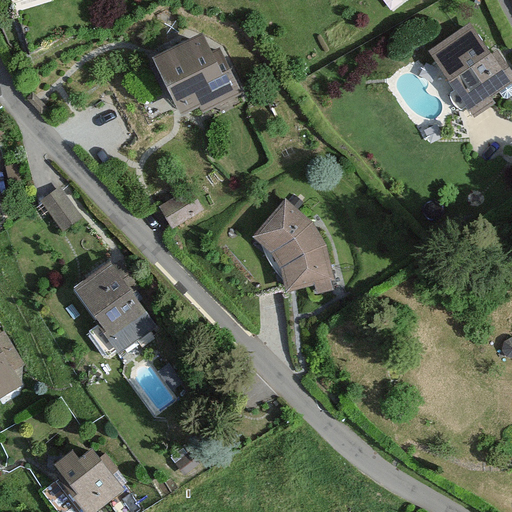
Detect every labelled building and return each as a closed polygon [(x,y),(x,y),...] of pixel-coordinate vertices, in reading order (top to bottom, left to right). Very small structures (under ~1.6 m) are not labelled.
[(511,73),(474,20),(430,50),(475,113),(511,87),(511,73)] [(209,31),(156,57),(184,114),(237,88),(209,31)] [(64,183),(42,196),(62,228),(84,215),(64,183)] [(196,187),(164,205),(176,227),(208,209),(196,187)] [(316,222),(287,197),(255,236),(274,250),(283,266),(288,289),(337,278),(330,248),(316,222)] [(115,263),(79,290),(124,349),(159,322),(115,263)] [(0,390),(22,376),(17,367),(27,361),(0,317),(0,390)] [(126,486),(96,442),(60,466),(90,510),(126,486)]
